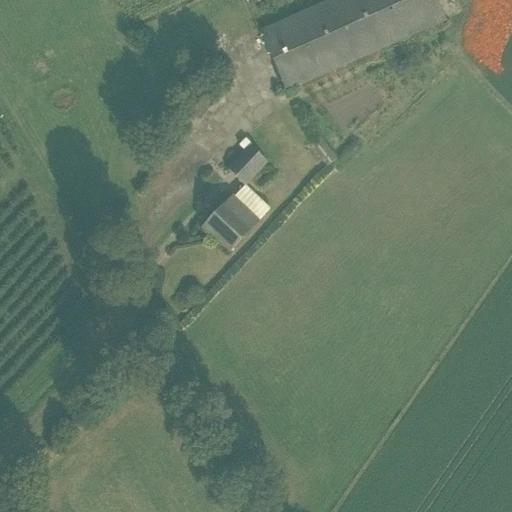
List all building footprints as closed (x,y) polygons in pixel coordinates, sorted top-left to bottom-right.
[(435,0),(331,0),(259,32),(285,93),(445,22),(435,0)] [(187,107),(202,88),(182,72),(168,91),(187,107)] [(308,144),(326,168),(337,159),(319,136),(308,144)] [(244,152),(249,147),(249,148),(251,146),(245,140),(238,147),(244,152)] [(249,148),(249,147),(244,152),(227,171),(244,187),(266,164),(249,148)] [(268,211),(253,197),(244,188),(233,199),(232,198),(203,229),(229,253),(257,222),(268,211)]
